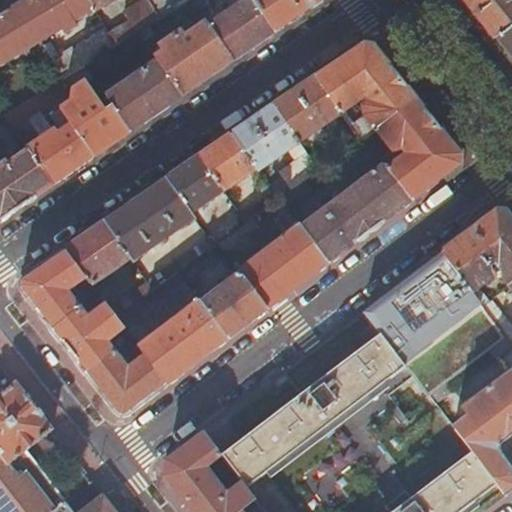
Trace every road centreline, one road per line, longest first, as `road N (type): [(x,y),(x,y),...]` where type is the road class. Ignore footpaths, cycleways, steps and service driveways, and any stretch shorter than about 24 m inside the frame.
road 1 (residential): [(511,159),(118,458)]
road 2 (residential): [(0,256),(379,0)]
road 3 (residential): [(118,458),(0,311)]
road 4 (secondary): [(511,137),(398,0)]
